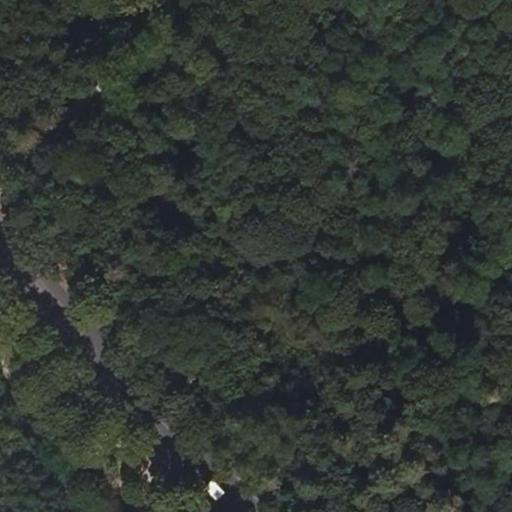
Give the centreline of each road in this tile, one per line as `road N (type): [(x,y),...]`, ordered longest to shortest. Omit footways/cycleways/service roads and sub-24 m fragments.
road 1 (tertiary): [(0,246),(240,511)]
road 2 (unknown): [(132,511),(0,363)]
